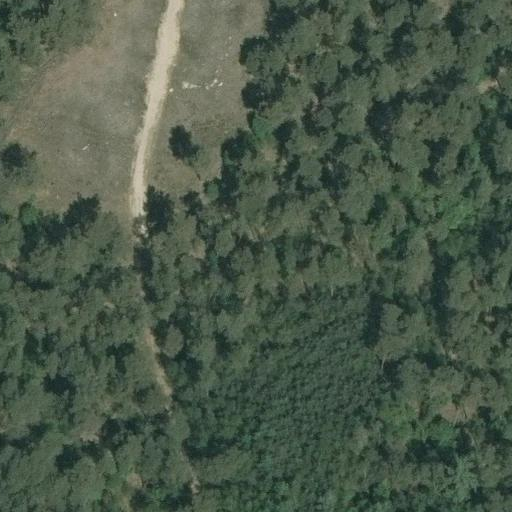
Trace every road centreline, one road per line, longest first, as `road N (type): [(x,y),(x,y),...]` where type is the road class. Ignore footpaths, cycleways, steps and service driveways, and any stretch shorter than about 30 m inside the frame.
road 1 (track): [(137,264),(511,82)]
road 2 (track): [(167,0),(137,264)]
road 3 (track): [(202,511),(145,332),(137,264)]
